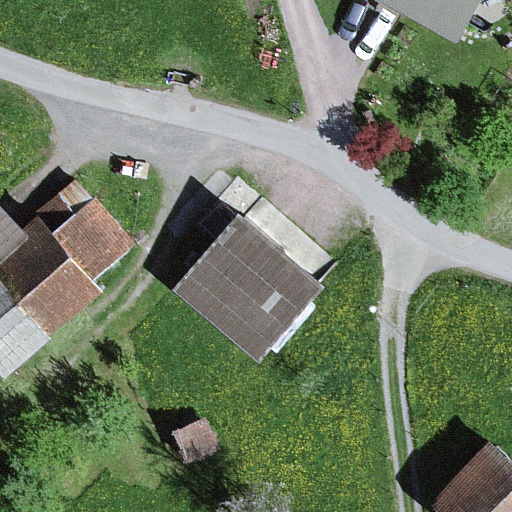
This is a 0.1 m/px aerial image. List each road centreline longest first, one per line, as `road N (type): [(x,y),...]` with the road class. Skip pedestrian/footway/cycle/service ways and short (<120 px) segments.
road 1 (residential): [(511,270),(411,229),(342,165),(0,64)]
road 2 (track): [(411,229),(394,309),(398,426),(412,511)]
road 3 (track): [(342,165),(297,0)]
